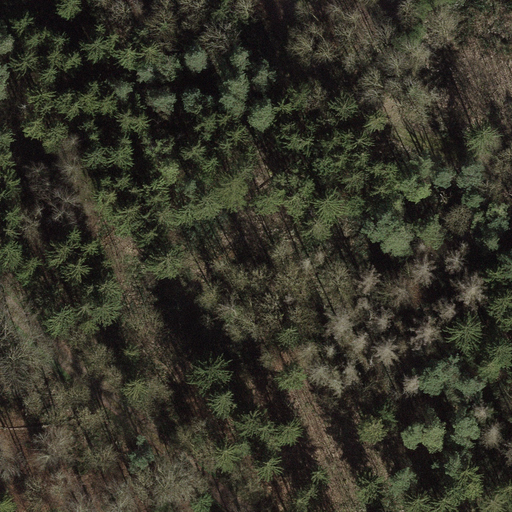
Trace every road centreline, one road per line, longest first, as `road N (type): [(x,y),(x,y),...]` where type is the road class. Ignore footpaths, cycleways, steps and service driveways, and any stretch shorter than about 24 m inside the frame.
road 1 (track): [(0,292),(245,511)]
road 2 (track): [(303,0),(291,60),(309,92),(511,183)]
